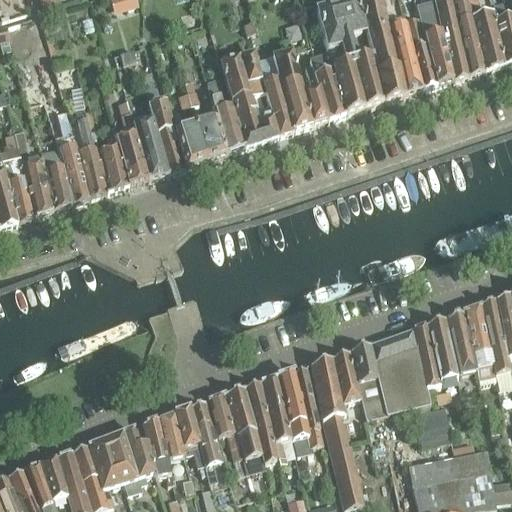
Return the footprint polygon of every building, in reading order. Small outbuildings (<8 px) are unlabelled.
[(37,0),(41,14),(53,11),(50,0),(37,0)] [(130,0),(125,0),(120,2),(124,17),(135,13),(130,0)] [(358,5),(357,5),(386,109),(405,104),(404,104),(385,26),(379,0),(374,0),(357,3),(358,5)] [(438,0),(439,6),(432,8),(433,10),(452,89),(469,83),(448,0),(438,0)] [(448,0),(469,83),(483,79),(470,23),(466,3),(455,5),(454,0),(448,0)] [(475,0),(469,0),(466,1),(466,3),(470,23),(483,79),(484,78),(483,77),(504,71),(493,18),(479,21),(475,0)] [(501,0),(503,8),(492,11),(493,18),(504,71),(505,71),(511,68),(511,5),(511,0),(501,0)] [(357,5),(358,5),(357,3),(355,4),(355,6),(315,16),(315,18),(317,23),(326,57),(340,54),(344,70),(331,74),(331,75),(343,121),(344,120),(344,121),(383,110),(386,109),(357,5)] [(424,11),(415,13),(418,25),(423,44),(423,46),(436,93),(452,89),(433,10),(424,11)] [(401,22),(385,26),(404,104),(421,98),(407,45),(401,22)] [(401,22),(407,45),(421,98),(422,98),(436,93),(423,46),(423,44),(422,44),(418,25),(403,28),(401,22)] [(252,28),(243,31),(246,42),(255,39),(252,28)] [(0,34),(0,46),(8,45),(5,33),(0,34)] [(119,52),(121,60),(119,61),(122,70),(135,66),(131,49),(119,52)] [(271,63),(256,67),(262,90),(278,144),(285,142),(291,140),(291,139),(311,133),(302,102),(306,101),(306,99),(305,100),(298,73),(296,74),(291,58),(271,63)] [(319,61),(309,64),(310,68),(311,72),(328,126),(328,127),(343,121),(331,75),(330,76),(326,59),(319,61)] [(70,60),(52,65),(55,77),(73,73),(70,60)] [(278,144),(262,90),(256,67),(254,60),(218,70),(231,112),(243,155),(278,144)] [(306,101),(302,102),(311,133),(328,126),(311,72),(304,74),(312,98),(306,99),(306,101)] [(215,86),(205,88),(213,116),(225,161),(243,155),(231,112),(222,115),(219,103),(215,86)] [(150,91),(144,93),(147,106),(154,104),(150,91)] [(195,98),(186,101),(189,113),(198,111),(195,98)] [(177,103),(181,115),(189,113),(186,101),(177,103)] [(125,142),(115,145),(128,193),(148,187),(132,130),(129,119),(126,108),(117,111),(119,122),(125,142)] [(166,108),(146,112),(148,120),(151,119),(168,181),(178,179),(184,177),(174,138),(173,138),(171,136),(173,135),(166,108)] [(73,150),(88,206),(107,201),(106,199),(94,155),(92,147),(96,146),(93,138),(90,139),(84,119),(82,114),(73,115),(77,126),(85,157),(76,160),(73,150)] [(213,116),(191,122),(204,168),(225,161),(213,116)] [(90,139),(93,138),(94,133),(90,117),(84,119),(90,139)] [(54,145),(71,212),(88,206),(73,150),(70,140),(65,119),(56,121),(61,142),(54,145)] [(150,125),(132,130),(148,187),(168,181),(151,119),(148,120),(150,125)] [(185,135),(174,138),(184,177),(184,176),(184,175),(200,170),(204,168),(191,122),(182,125),(185,135)] [(94,155),(106,199),(128,193),(115,145),(112,136),(107,137),(104,138),(109,154),(96,157),(96,155),(94,155)] [(17,154),(33,224),(54,217),(41,164),(29,167),(23,138),(12,140),(16,154),(17,154)] [(41,164),(54,217),(71,212),(54,145),(56,156),(40,160),(41,164)] [(16,154),(0,157),(0,164),(1,169),(16,230),(18,230),(18,229),(33,224),(17,154),(16,154)] [(0,235),(16,230),(1,169),(0,164),(0,235)] [(494,308),(509,378),(510,377),(511,377),(511,319),(509,303),(495,308),(494,308)] [(481,313),(479,313),(495,388),(498,398),(511,396),(509,378),(494,308),(481,312),(481,313)] [(462,320),(475,378),(478,387),(479,391),(488,389),(495,388),(479,313),(462,320)] [(459,382),(475,378),(462,320),(461,320),(461,322),(446,327),(459,382)] [(426,332),(439,389),(456,386),(443,328),(426,332)] [(411,337),(424,395),(440,393),(439,389),(426,332),(411,337)] [(349,360),(360,406),(365,428),(381,424),(397,421),(412,417),(420,456),(451,450),(443,414),(428,417),(428,413),(429,413),(424,395),(411,337),(411,338),(370,353),(370,354),(349,360)] [(341,511),(363,511),(345,434),(342,434),(339,422),(344,421),(342,412),(360,406),(349,360),(332,366),(310,373),(321,428),(341,511)] [(306,439),(319,437),(318,436),(306,377),(296,379),(306,439)] [(276,385),(290,447),(306,444),(308,455),(322,453),(319,437),(306,439),(296,379),(276,385)] [(259,390),(277,468),(278,473),(286,471),(283,456),(282,456),(280,449),(290,447),(276,385),(276,386),(276,385),(259,390)] [(244,397),(255,445),(262,472),(277,468),(259,390),(259,389),(243,395),(244,397)] [(224,402),(236,442),(243,467),(260,463),(255,445),(244,397),(224,403),(224,402)] [(224,402),(208,408),(219,445),(225,443),(231,468),(236,482),(244,481),(241,468),(243,467),(236,442),(224,402)] [(190,415),(188,415),(205,473),(210,491),(217,489),(212,472),(221,469),(216,446),(219,445),(208,408),(206,409),(206,410),(190,415)] [(183,456),(184,464),(192,461),(196,475),(198,474),(200,483),(207,482),(207,481),(204,474),(205,473),(188,415),(173,420),(183,456)] [(158,426),(168,467),(184,464),(183,456),(173,420),(173,421),(158,426)] [(149,456),(157,485),(164,483),(166,492),(172,491),(170,482),(167,467),(168,467),(158,426),(157,426),(143,432),(149,456)] [(501,426),(487,429),(490,441),(504,438),(501,426)] [(141,458),(149,456),(143,432),(133,436),(141,458)] [(108,446),(122,492),(123,492),(126,503),(140,498),(139,493),(145,490),(144,485),(155,481),(155,485),(157,485),(149,456),(141,458),(133,436),(122,441),(108,446)] [(88,453),(106,511),(112,511),(108,497),(122,492),(108,446),(88,453)] [(450,454),(453,466),(474,461),(472,450),(450,454)] [(86,455),(72,460),(72,461),(87,511),(106,511),(88,453),(86,454),(86,455)] [(493,511),(494,510),(490,490),(485,459),(474,461),(453,466),(407,475),(414,511),(493,511)] [(70,511),(87,511),(72,461),(55,466),(70,511)] [(38,472),(51,511),(70,511),(55,466),(38,472)] [(24,478),(23,478),(35,511),(51,511),(38,472),(36,473),(24,478)] [(22,480),(7,485),(18,511),(35,511),(23,478),(22,479),(22,480)] [(0,511),(18,511),(7,485),(6,485),(0,487),(0,511)] [(190,486),(182,488),(185,501),(193,499),(190,486)] [(511,487),(490,490),(494,510),(511,507),(511,487)] [(214,511),(210,495),(200,497),(203,511),(214,511)]
